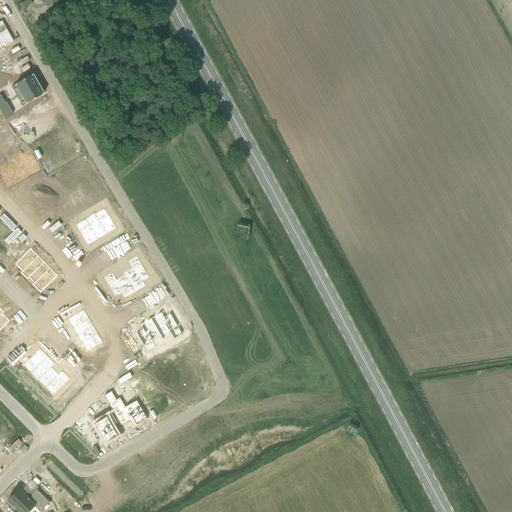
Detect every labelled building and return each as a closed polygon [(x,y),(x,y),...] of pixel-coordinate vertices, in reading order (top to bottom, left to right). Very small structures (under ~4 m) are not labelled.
[(0,36),(8,31),(2,21),(0,21),(0,36)] [(0,36),(0,52),(7,49),(6,47),(14,42),(8,31),(0,36)] [(33,74),(11,87),(17,96),(20,95),(39,84),(33,75),(34,75),(33,74)] [(20,95),(17,96),(22,106),(44,93),(39,84),(20,95)] [(6,103),(0,106),(0,108),(5,118),(13,114),(7,102),(5,103),(6,103)] [(53,135),(44,140),(46,142),(45,143),(50,151),(68,140),(64,132),(63,132),(54,137),(53,135)] [(50,151),(49,151),(54,160),(55,160),(56,161),(60,159),(61,161),(70,155),(69,154),(77,149),(71,139),(68,140),(50,151)] [(26,149),(19,154),(29,171),(37,167),(26,149)] [(19,154),(12,158),(22,175),(29,171),(19,154)] [(11,158),(4,162),(15,180),(22,176),(11,158)] [(4,162),(0,164),(0,172),(7,184),(14,180),(4,162)] [(102,204),(92,210),(103,228),(112,222),(116,229),(124,225),(116,210),(108,215),(102,204)] [(92,210),(83,215),(93,233),(102,228),(92,210)] [(79,231),(73,235),(82,252),(89,248),(84,239),(93,233),(83,215),(73,221),(79,231)] [(204,228),(165,250),(180,277),(183,275),(191,290),(189,291),(205,318),(244,295),(204,228)] [(30,249),(15,264),(23,271),(37,257),(30,249)] [(38,257),(23,272),(29,277),(43,263),(38,257)] [(43,263),(29,277),(35,283),(49,269),(43,263)] [(131,263),(121,269),(132,287),(142,281),(131,263)] [(49,269),(35,283),(42,291),(57,276),(49,269)] [(121,269),(111,275),(121,293),(132,287),(121,269)] [(7,278),(3,282),(8,286),(11,283),(7,278)] [(23,294),(20,298),(24,302),(28,299),(23,294)] [(11,295),(8,299),(12,303),(16,300),(11,295)] [(16,300),(13,303),(17,308),(21,304),(16,300)] [(85,309),(67,319),(73,328),(90,318),(85,309)] [(161,313),(151,319),(161,338),(172,332),(161,313)] [(1,315),(0,315),(0,330),(8,322),(1,315)] [(90,318),(73,329),(77,336),(95,325),(90,318)] [(151,319),(140,325),(151,344),(161,338),(151,319)] [(95,326),(77,336),(81,343),(99,333),(95,326)] [(60,332),(56,335),(61,340),(65,336),(60,332)] [(99,333),(81,343),(87,352),(104,342),(99,333)] [(55,340),(51,344),(56,348),(59,345),(55,340)] [(59,345),(56,348),(60,353),(64,350),(59,345)] [(189,346),(171,356),(174,361),(192,352),(189,346)] [(76,348),(73,352),(77,356),(81,352),(76,348)] [(37,351),(23,366),(30,373),(45,359),(37,351)] [(69,354),(66,358),(71,362),(74,359),(69,354)] [(172,380),(161,386),(172,405),(179,400),(176,395),(180,393),(179,391),(186,388),(181,380),(176,371),(168,357),(161,361),(172,380)] [(45,359),(31,374),(38,381),(52,366),(45,359)] [(74,359),(71,362),(75,367),(79,364),(74,359)] [(185,366),(176,371),(181,380),(187,376),(195,389),(207,382),(201,372),(203,371),(198,362),(186,369),(185,366)] [(52,367),(38,381),(45,388),(59,374),(52,367)] [(59,374),(45,388),(53,396),(67,382),(59,374)] [(112,393),(105,397),(121,425),(128,421),(130,425),(134,422),(136,426),(148,419),(137,400),(126,406),(121,397),(116,400),(112,393)] [(101,428),(96,431),(101,440),(106,437),(109,441),(120,435),(109,416),(98,423),(101,428)] [(19,489),(8,500),(19,511),(28,511),(35,506),(40,511),(49,503),(50,503),(36,489),(35,488),(35,489),(36,489),(28,497),(21,490),(19,489)]
